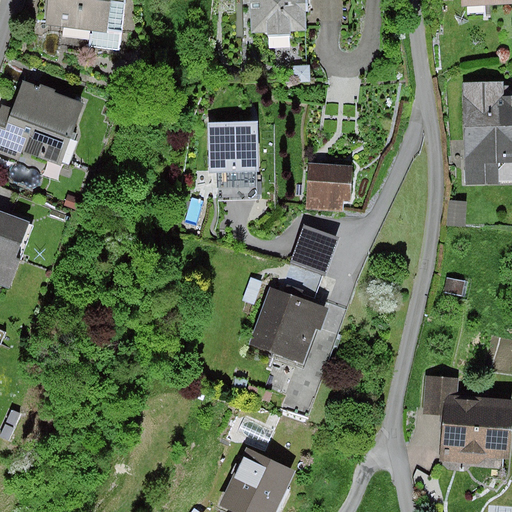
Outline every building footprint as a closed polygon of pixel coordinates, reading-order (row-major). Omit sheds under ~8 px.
[(48,0),(45,25),(91,31),(89,47),(119,51),(125,0),(48,0)] [(249,0),(251,33),(305,31),(304,0),(249,0)] [(308,66),(293,67),(293,82),(309,81),(308,66)] [(38,87),(22,82),(12,110),(1,106),(0,109),(0,153),(19,160),(22,152),(68,169),(78,142),(70,139),(83,104),(54,94),(56,90),(40,84),(38,87)] [(501,85),(465,86),(468,184),(511,182),(511,95),(501,96),(501,85)] [(256,123),(207,123),(208,172),(216,172),(216,187),(219,187),(219,200),(257,200),(256,123)] [(349,168),(311,166),(310,206),(348,208),(349,168)] [(449,201),(446,225),(465,227),(467,202),(449,201)] [(28,222),(0,211),(0,286),(9,290),(21,259),(15,257),(28,222)] [(303,225),(291,261),(323,272),(327,273),(339,238),(303,225)] [(323,272),(291,261),(281,286),(314,298),(323,272)] [(466,283),(446,279),(443,293),(463,297),(466,283)] [(328,308),(269,288),(250,345),(303,363),(314,329),(321,331),(328,308)] [(423,414),(445,415),(447,397),(458,398),(459,377),(425,375),(423,414)] [(458,398),(447,397),(445,415),(440,464),(503,470),(510,404),(458,398)] [(276,511),(295,472),(247,450),(221,507),(232,511),(276,511)]
